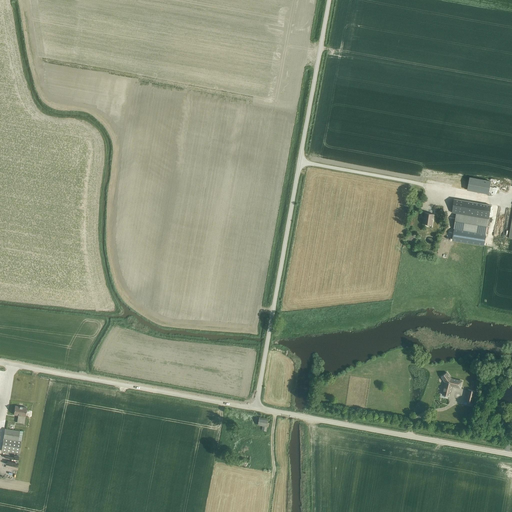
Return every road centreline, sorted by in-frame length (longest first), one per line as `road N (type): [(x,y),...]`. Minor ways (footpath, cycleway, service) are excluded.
road 1 (unclassified): [(255,408),(328,0)]
road 2 (unclassified): [(511,455),(255,408)]
road 3 (unclassified): [(255,408),(0,362)]
